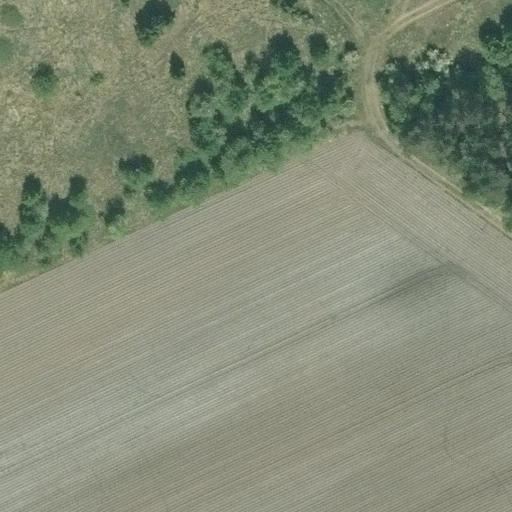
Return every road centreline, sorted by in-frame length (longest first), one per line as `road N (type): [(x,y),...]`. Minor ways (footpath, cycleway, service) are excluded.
road 1 (track): [(511,247),(368,139)]
road 2 (track): [(415,0),(368,139)]
